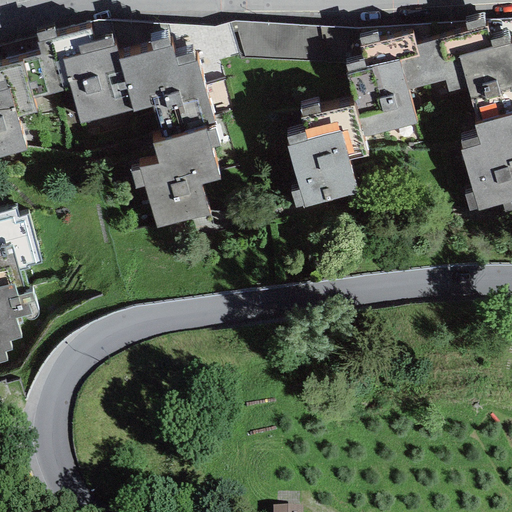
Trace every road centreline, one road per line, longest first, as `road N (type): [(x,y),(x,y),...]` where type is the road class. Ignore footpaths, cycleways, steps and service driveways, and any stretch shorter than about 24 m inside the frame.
road 1 (tertiary): [(54,511),(32,432),(51,375),(85,338),(150,312),(394,277),(511,279)]
road 2 (residential): [(242,0),(84,0),(0,18)]
